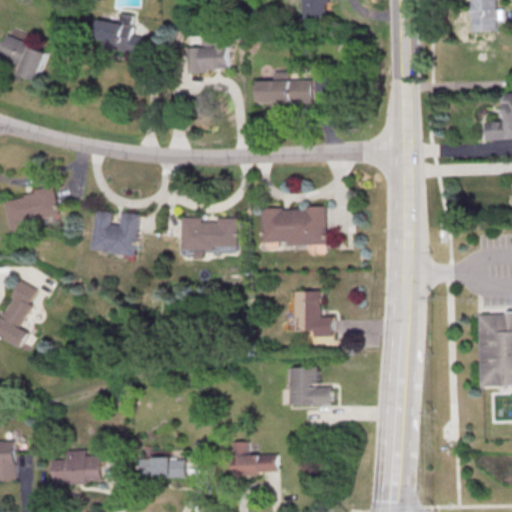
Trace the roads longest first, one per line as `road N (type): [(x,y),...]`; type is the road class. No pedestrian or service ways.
road 1 (residential): [(407,148),(165,155),(0,120)]
road 2 (tertiary): [(405,325),(407,148)]
road 3 (tertiary): [(407,148),(405,0)]
